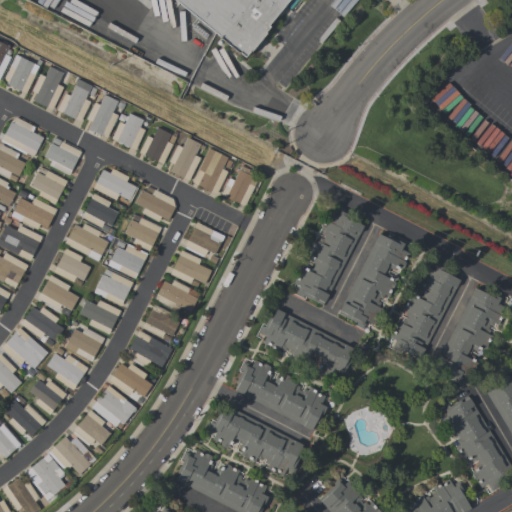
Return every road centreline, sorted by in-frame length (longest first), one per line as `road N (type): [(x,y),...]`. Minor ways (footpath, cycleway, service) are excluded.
road 1 (residential): [(89,511),(172,417),(290,198)]
road 2 (residential): [(511,290),(318,190),(290,198)]
road 3 (residential): [(443,0),(362,80),(324,136)]
road 4 (residential): [(195,380),(309,439)]
